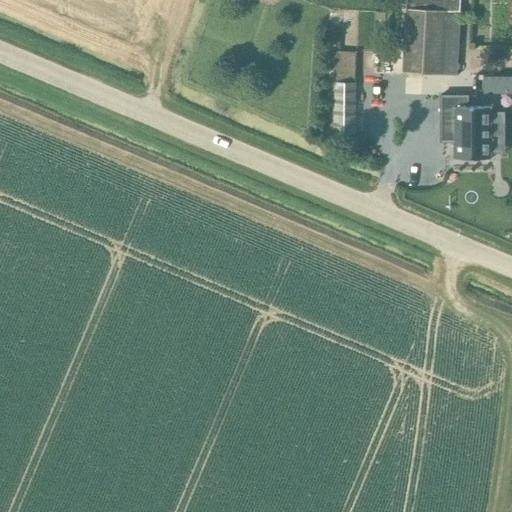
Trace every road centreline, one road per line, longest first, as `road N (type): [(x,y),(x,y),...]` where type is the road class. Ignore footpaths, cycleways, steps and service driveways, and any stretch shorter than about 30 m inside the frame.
road 1 (unclassified): [(511,268),(0,53)]
road 2 (track): [(459,246),(449,295),(511,343)]
road 3 (track): [(154,118),(157,59),(178,0)]
